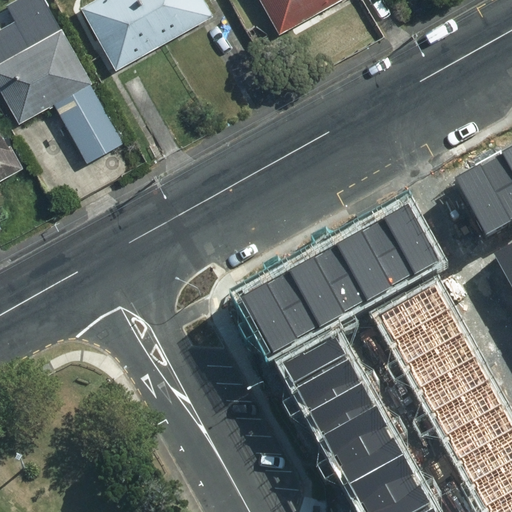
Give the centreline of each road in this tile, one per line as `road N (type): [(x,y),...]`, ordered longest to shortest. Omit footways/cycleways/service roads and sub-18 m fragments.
road 1 (secondary): [(105,255),(511,26)]
road 2 (residential): [(247,511),(105,255)]
road 3 (secondary): [(0,314),(105,255)]
